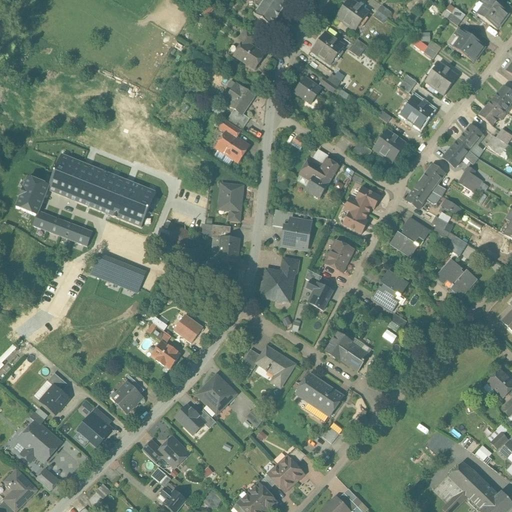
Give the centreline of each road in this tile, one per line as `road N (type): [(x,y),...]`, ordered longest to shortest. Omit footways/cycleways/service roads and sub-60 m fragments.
road 1 (residential): [(239,309),(204,360),(53,511)]
road 2 (residential): [(271,109),(256,241),(239,309)]
road 3 (residential): [(511,43),(396,189)]
road 4 (residential): [(239,309),(387,406)]
road 5 (residential): [(396,189),(271,109)]
road 6 (unknown): [(129,249),(156,218),(166,187),(157,174),(106,151)]
road 7 (residential): [(387,406),(292,511)]
road 8 (residential): [(322,0),(278,65),(271,109)]
road 9 (residential): [(469,316),(387,406)]
